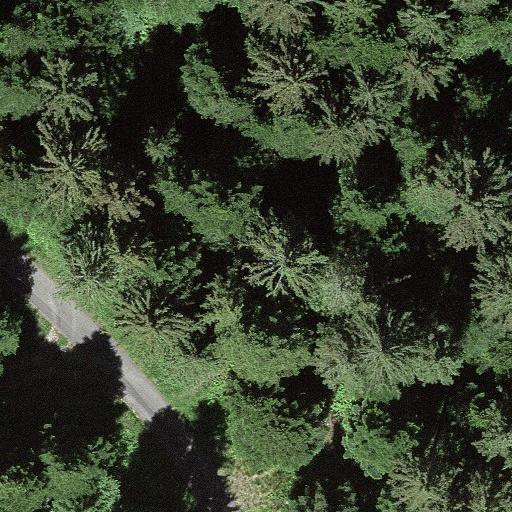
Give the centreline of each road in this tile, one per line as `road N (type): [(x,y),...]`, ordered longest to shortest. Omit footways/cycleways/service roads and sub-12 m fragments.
road 1 (unclassified): [(229,511),(185,438),(131,372),(0,244)]
road 2 (track): [(0,378),(131,372)]
